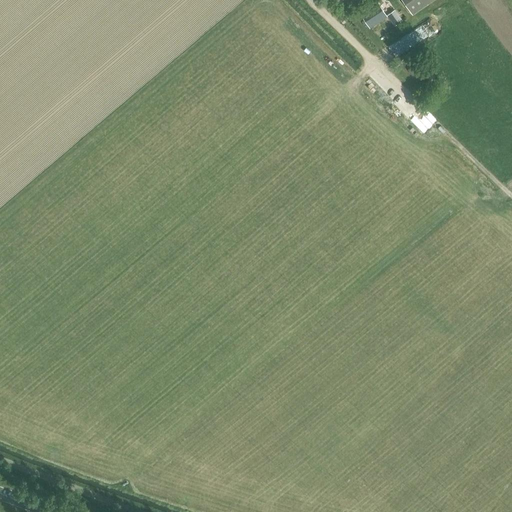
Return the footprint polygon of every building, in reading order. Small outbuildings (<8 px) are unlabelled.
[(433,0),(402,0),(413,15),(433,0)] [(377,1),(359,13),(369,28),(387,16),(377,1)] [(399,7),(388,15),(395,25),(402,19),(403,19),(401,17),(404,14),(399,7)] [(387,48),(394,58),(425,39),(419,28),(387,48)] [(429,83),(435,78),(422,59),(408,69),(412,75),(421,69),(426,77),(425,77),(429,83)]
